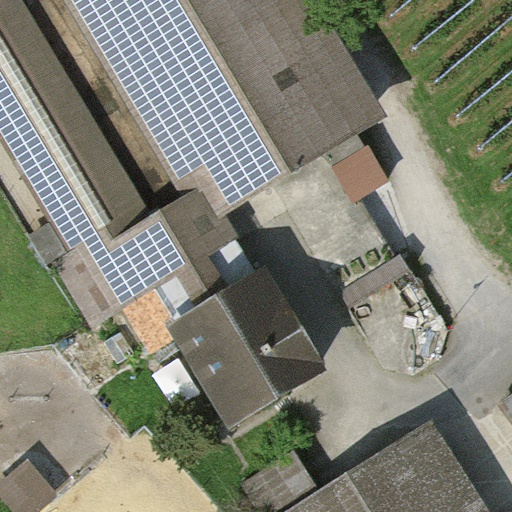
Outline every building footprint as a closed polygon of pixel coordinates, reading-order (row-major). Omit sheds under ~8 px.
[(157,227),(25,0),(0,0),(0,130),(59,232),(41,242),(94,333),(124,315),(129,325),(245,258),(228,229),(209,197),(186,210),(157,227)] [(390,134),(311,0),(61,0),(186,210),(209,197),(228,229),(390,134)] [(233,448),(327,391),(270,297),(176,354),(233,448)] [(489,511),(440,433),(310,511),(489,511)] [(250,468),(264,511),(273,511),(323,496),(308,449),(250,468)] [(22,511),(51,511),(66,498),(34,462),(3,491),(22,511)]
